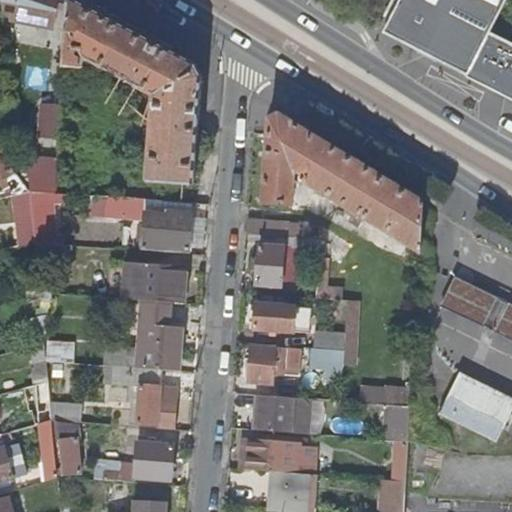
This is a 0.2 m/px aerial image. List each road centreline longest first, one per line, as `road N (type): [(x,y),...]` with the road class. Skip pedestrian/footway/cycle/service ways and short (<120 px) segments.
road 1 (residential): [(243,43),(199,511)]
road 2 (secondary): [(243,43),(511,209)]
road 3 (secondary): [(511,148),(274,0)]
